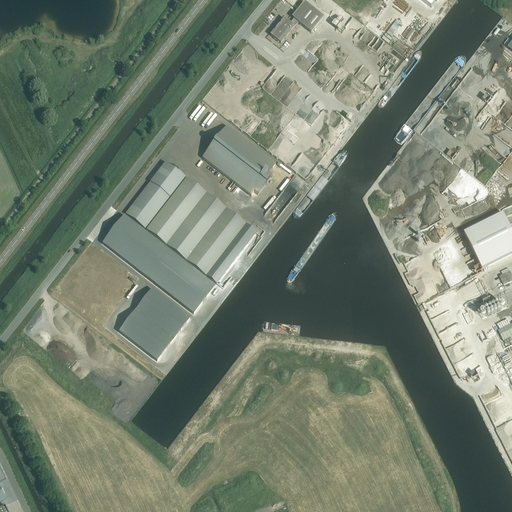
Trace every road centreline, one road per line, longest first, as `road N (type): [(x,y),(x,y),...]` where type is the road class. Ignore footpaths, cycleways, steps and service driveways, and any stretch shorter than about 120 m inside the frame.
road 1 (unclassified): [(0,342),(268,0)]
road 2 (primary): [(0,261),(203,0)]
road 3 (unclassified): [(0,231),(179,0)]
